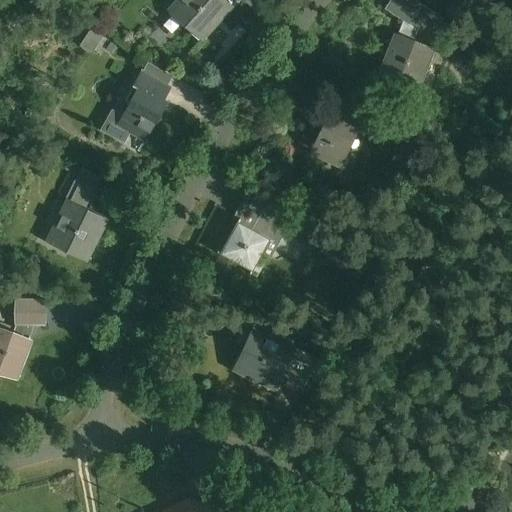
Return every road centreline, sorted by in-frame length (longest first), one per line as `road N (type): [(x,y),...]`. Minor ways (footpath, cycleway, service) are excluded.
road 1 (residential): [(100,442),(102,400),(208,166),(333,0)]
road 2 (residential): [(100,442),(159,438),(260,454),(370,511)]
